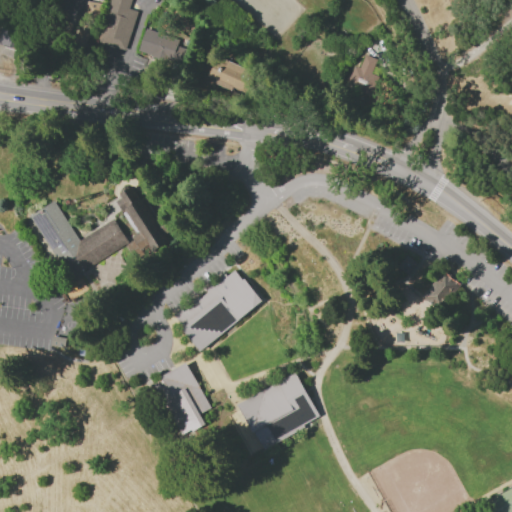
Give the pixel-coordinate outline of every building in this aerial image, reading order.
[(84,15),(98,17),(100,2),(86,0),(84,15)] [(128,9),(130,0),(109,0),(98,42),(125,49),(136,11),(128,9)] [(85,43),(90,26),(79,23),(75,40),(85,43)] [(0,44),(15,48),(18,29),(0,26),(0,44)] [(137,52),(181,66),(186,49),(175,45),(177,39),(144,28),(137,52)] [(370,73),(375,59),(363,54),(358,68),(353,66),(345,88),(370,97),(378,76),(370,73)] [(213,82),(242,94),(252,71),(215,55),(207,75),(214,79),(213,82)] [(144,195),(138,199),(131,187),(113,198),(144,254),(167,242),(161,231),(164,230),(144,195)] [(128,244),(114,219),(76,240),(54,200),(31,213),(67,277),(128,244)] [(407,275),(417,263),(406,255),(396,267),(407,275)] [(261,302),(235,268),(172,315),(198,350),(261,302)] [(420,297),(438,311),(459,283),(441,270),(420,297)] [(153,379),(180,435),(204,424),(199,413),(209,408),(187,363),(153,379)] [(319,418),(296,372),(237,402),(260,448),(319,418)]
